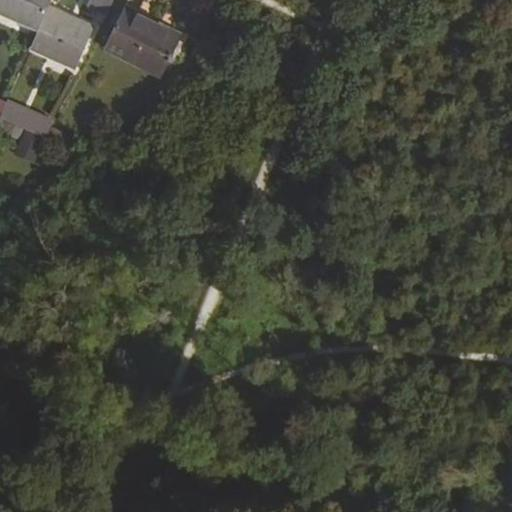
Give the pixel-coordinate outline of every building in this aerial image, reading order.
[(0,0),(0,11),(40,30),(49,9),(53,0),(0,0)] [(90,0),(88,5),(103,12),(108,0),(90,0)] [(121,5),(103,45),(161,71),(180,31),(121,5)] [(40,30),(32,47),(78,68),(95,30),(49,9),(40,30)] [(10,100),(1,119),(47,139),(56,120),(10,100)] [(23,129),(13,153),(30,161),(41,136),(23,129)]
